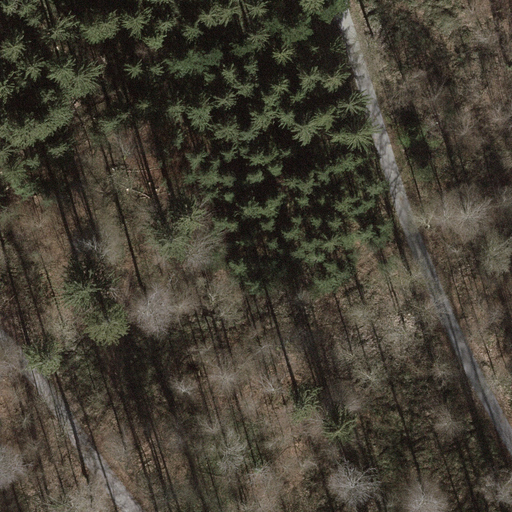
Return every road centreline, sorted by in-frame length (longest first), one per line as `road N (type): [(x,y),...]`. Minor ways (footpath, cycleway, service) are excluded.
road 1 (track): [(341,0),(450,323),(511,435)]
road 2 (track): [(0,332),(55,396),(119,501)]
